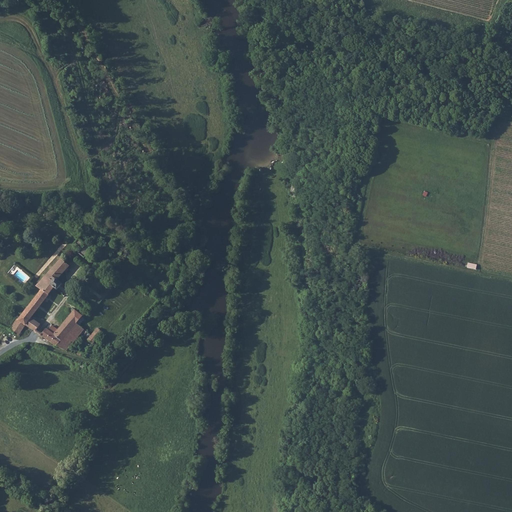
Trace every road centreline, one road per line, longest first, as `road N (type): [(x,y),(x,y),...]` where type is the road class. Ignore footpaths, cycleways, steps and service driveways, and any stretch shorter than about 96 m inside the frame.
road 1 (track): [(511,278),(479,272),(493,138),(511,123)]
road 2 (track): [(35,337),(95,361),(115,342),(173,333)]
